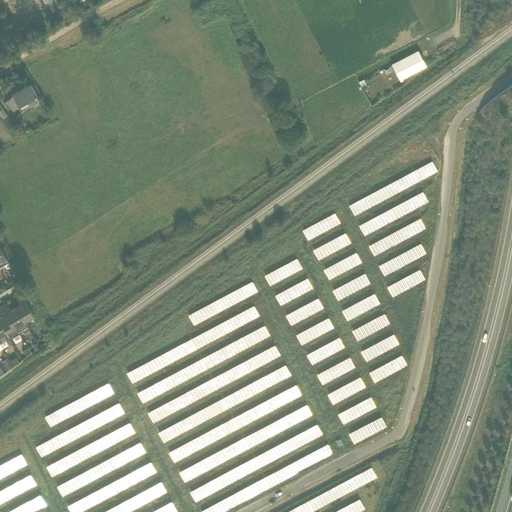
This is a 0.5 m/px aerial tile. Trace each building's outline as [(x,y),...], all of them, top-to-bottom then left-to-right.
[(400,79),(427,65),(419,50),(392,63),(400,79)] [(32,106),(39,99),(35,95),(37,95),(31,84),(27,86),(26,84),(21,89),(12,94),(13,94),(5,101),(13,110),(18,105),(27,100),(32,106)] [(350,195),(343,198),(346,204),(353,200),(350,195)] [(0,266),(8,262),(0,247),(0,266)] [(34,315),(21,294),(16,297),(20,303),(16,306),(24,320),(25,320),(34,315)] [(2,305),(18,331),(27,325),(25,320),(24,320),(16,306),(11,309),(7,302),(2,305)] [(0,315),(0,321),(9,337),(18,331),(2,305),(0,306),(0,311),(2,315),(0,315)] [(0,342),(9,337),(0,321),(0,342)] [(32,352),(29,347),(23,351),(26,355),(32,352)] [(20,361),(17,356),(11,359),(14,364),(20,361)] [(1,361),(7,370),(13,366),(7,357),(1,361)]
